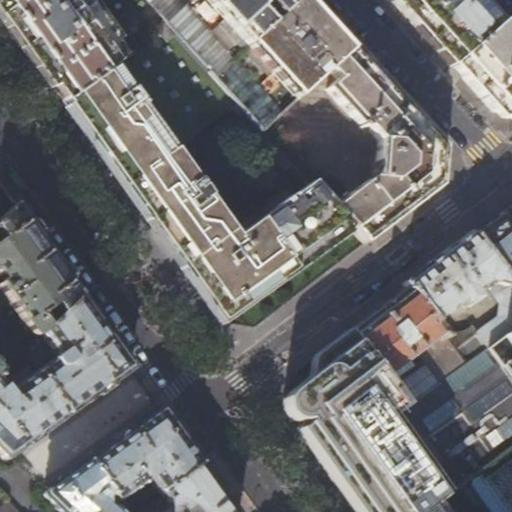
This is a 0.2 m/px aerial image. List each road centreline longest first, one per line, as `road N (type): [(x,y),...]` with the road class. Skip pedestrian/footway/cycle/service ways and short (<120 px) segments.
road 1 (residential): [(502,167),(200,408)]
road 2 (residential): [(200,408),(0,130)]
road 3 (residential): [(502,167),(351,0)]
road 4 (residential): [(273,511),(200,408)]
